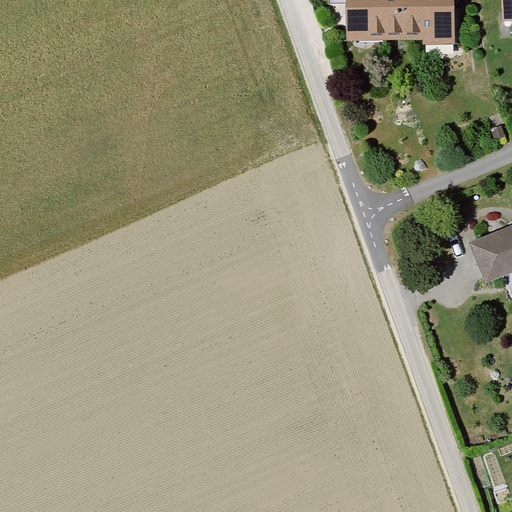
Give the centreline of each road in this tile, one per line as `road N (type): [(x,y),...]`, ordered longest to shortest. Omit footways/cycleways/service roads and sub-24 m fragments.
road 1 (residential): [(363,211),(470,511)]
road 2 (residential): [(288,0),(363,211)]
road 3 (residential): [(511,149),(363,211)]
